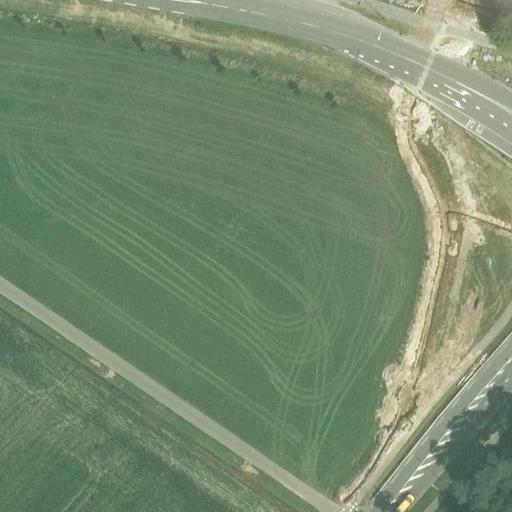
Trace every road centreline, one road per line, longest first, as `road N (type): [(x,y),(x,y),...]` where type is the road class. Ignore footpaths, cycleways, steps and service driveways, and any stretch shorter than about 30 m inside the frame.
road 1 (unclassified): [(0,285),(327,511)]
road 2 (secondary): [(386,511),(453,405),(492,278)]
road 3 (secondary): [(369,46),(200,0)]
road 4 (secondary): [(499,68),(417,47),(369,46)]
road 5 (secondary): [(369,46),(410,74),(486,102)]
road 6 (secondary): [(511,154),(491,229),(492,278)]
